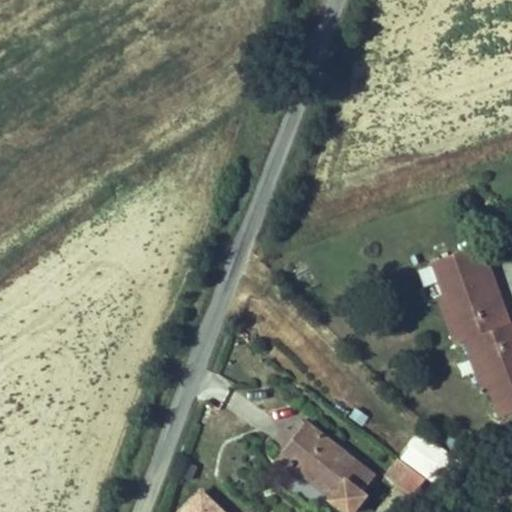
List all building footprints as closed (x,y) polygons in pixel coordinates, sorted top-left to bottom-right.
[(511,336),(510,337),(504,317),(497,319),(488,283),(481,261),(440,271),(449,303),(456,329),(463,328),(469,348),(475,346),(482,367),(474,369),(479,386),(491,428),(511,421),(511,336)] [(497,319),(504,317),(494,281),(488,283),(497,319)] [(469,348),(463,328),(456,329),(449,303),(438,306),(451,353),(461,350),(469,348)] [(482,367),(475,346),(469,348),(461,350),(472,388),(479,386),(474,369),(482,367)] [(406,467),(398,484),(409,489),(417,473),(434,481),(450,449),(414,432),(399,464),(406,467)] [(284,481),(289,477),(322,511),(361,511),(373,502),(310,438),(276,474),(284,481)] [(412,497),(426,480),(398,458),(384,475),(412,497)] [(227,511),(201,487),(176,511),(227,511)]
